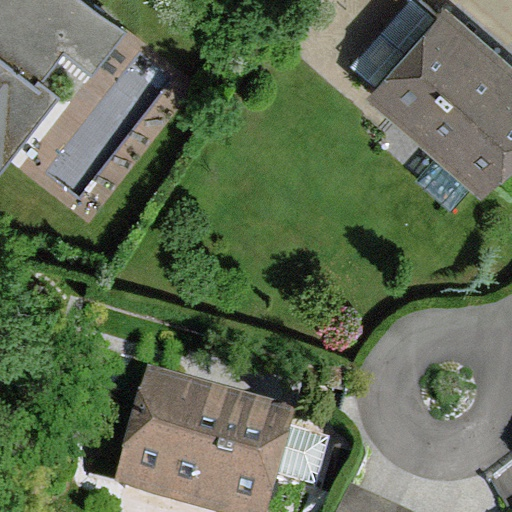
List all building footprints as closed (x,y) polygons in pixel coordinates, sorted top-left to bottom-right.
[(0,0),(0,162),(13,173),(130,25),(98,0),(0,0)] [(511,147),(511,66),(444,7),(378,82),(486,176),(511,147)] [(291,429),(152,390),(126,486),(216,511),(266,511),(277,478),(290,432),(291,429)] [(330,443),(290,432),(277,478),(318,489),(330,443)] [(392,511),(355,493),(345,511),(392,511)]
